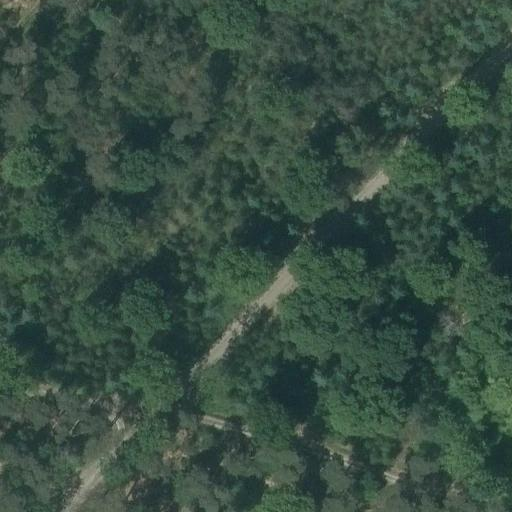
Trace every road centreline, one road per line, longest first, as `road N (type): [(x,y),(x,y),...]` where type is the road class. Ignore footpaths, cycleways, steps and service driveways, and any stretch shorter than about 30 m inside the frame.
road 1 (track): [(77,486),(154,419),(511,43)]
road 2 (track): [(0,390),(15,403),(216,427),(477,494),(511,481)]
